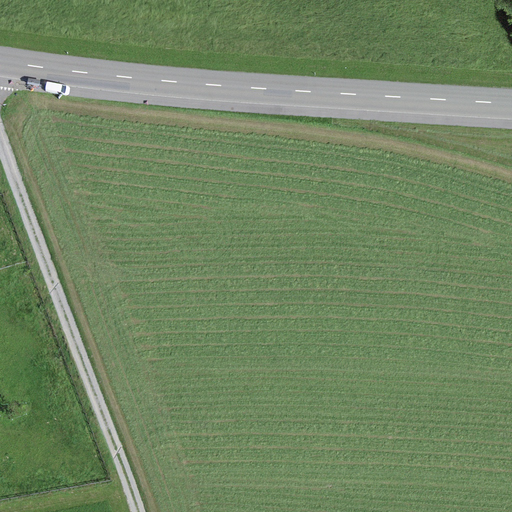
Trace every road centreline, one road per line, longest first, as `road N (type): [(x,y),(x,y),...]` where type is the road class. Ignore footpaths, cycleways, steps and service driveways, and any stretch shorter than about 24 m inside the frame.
road 1 (tertiary): [(511,104),(0,62)]
road 2 (track): [(137,511),(0,135)]
